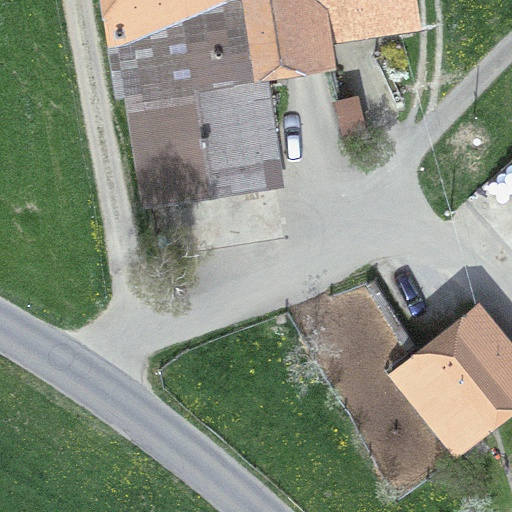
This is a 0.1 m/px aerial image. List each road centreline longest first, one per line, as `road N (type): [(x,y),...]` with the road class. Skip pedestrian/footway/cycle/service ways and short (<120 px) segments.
road 1 (track): [(128,342),(120,223),(77,0)]
road 2 (tertiary): [(251,511),(84,368),(0,320)]
